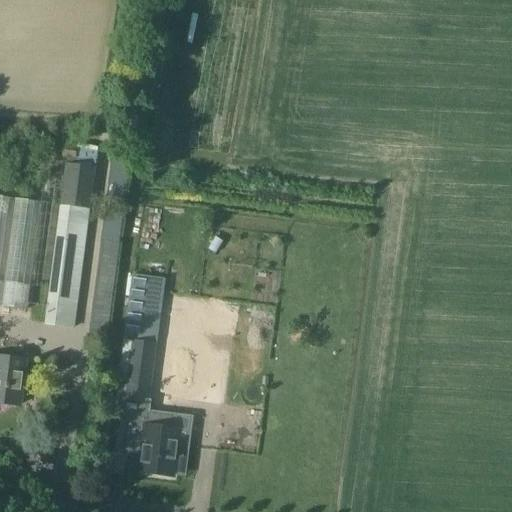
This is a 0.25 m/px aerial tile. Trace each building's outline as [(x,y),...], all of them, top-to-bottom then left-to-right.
[(0,119),(36,119),(36,109),(0,110),(0,119)] [(44,325),(74,329),(89,210),(95,168),(64,164),(59,206),(62,206),(59,206),(44,325)] [(0,197),(0,306),(26,310),(40,203),(0,197)] [(95,249),(87,290),(105,293),(112,252),(95,249)] [(136,277),(134,297),(158,300),(160,280),(136,277)] [(0,403),(20,406),(25,362),(0,358),(0,403)] [(111,421),(107,452),(126,454),(126,451),(145,453),(143,470),(141,470),(141,474),(173,478),(174,473),(179,474),(184,472),(187,448),(183,445),(178,444),(179,432),(173,431),(175,418),(149,414),(150,403),(149,403),(148,404),(125,401),(126,399),(121,399),(118,422),(111,421)]
